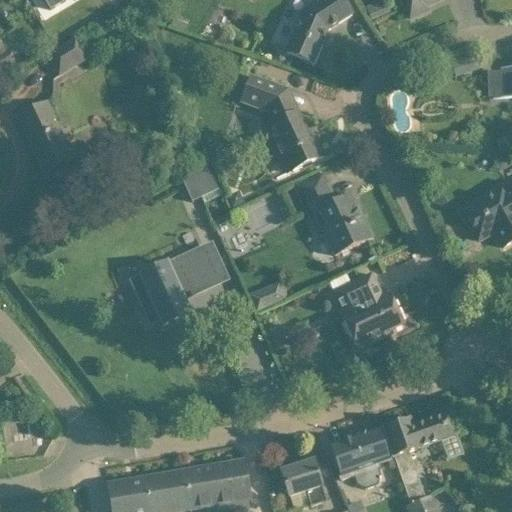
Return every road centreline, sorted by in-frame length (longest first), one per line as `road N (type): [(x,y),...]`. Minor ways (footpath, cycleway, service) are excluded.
road 1 (residential): [(468,353),(362,122),(361,95),(370,73),(439,33),(511,25)]
road 2 (residential): [(85,434),(124,443),(246,425),(415,380),(468,353)]
road 3 (residential): [(0,327),(85,434)]
